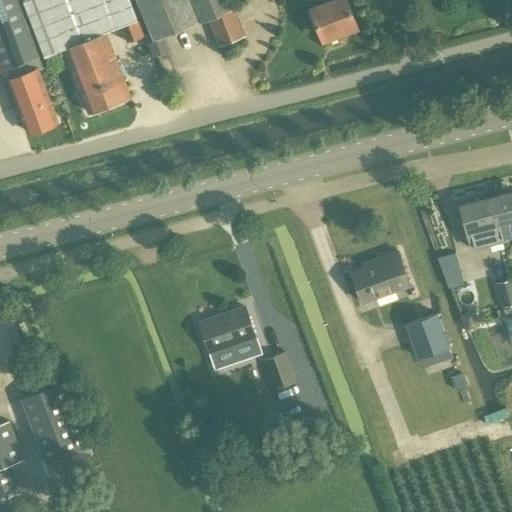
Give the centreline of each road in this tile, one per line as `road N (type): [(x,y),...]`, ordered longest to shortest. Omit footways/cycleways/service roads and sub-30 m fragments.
road 1 (unclassified): [(0,173),(511,39)]
road 2 (tertiary): [(0,246),(511,113)]
road 3 (unclassified): [(0,276),(402,170),(511,150)]
